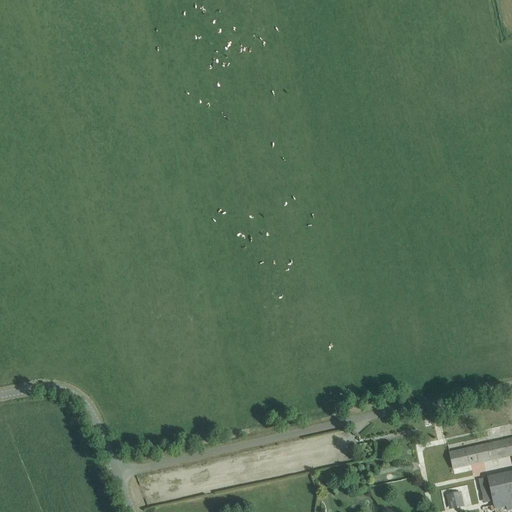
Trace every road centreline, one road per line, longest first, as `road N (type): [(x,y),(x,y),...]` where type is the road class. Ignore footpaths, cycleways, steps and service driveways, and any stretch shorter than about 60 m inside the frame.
road 1 (unclassified): [(116,473),(511,387)]
road 2 (unclassified): [(116,473),(84,403),(54,388),(0,395)]
